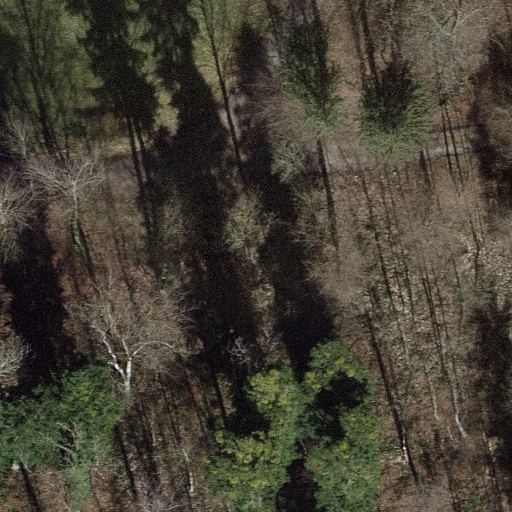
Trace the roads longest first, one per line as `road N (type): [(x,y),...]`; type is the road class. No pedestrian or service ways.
road 1 (track): [(322,0),(205,167),(71,185),(0,180)]
road 2 (track): [(511,132),(205,167)]
